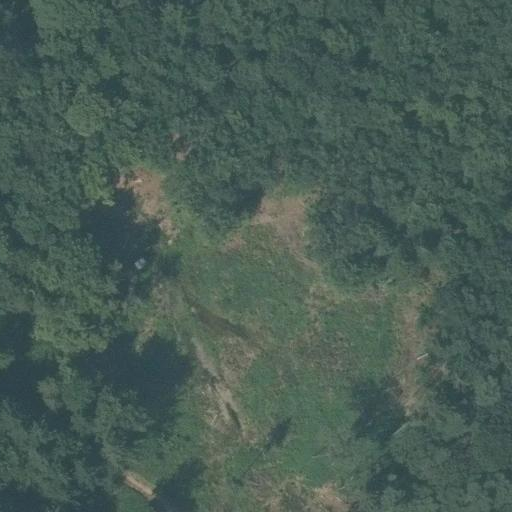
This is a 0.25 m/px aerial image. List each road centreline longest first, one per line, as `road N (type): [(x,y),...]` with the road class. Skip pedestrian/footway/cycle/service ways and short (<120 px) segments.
road 1 (unknown): [(176,511),(0,399)]
road 2 (track): [(171,0),(0,54)]
